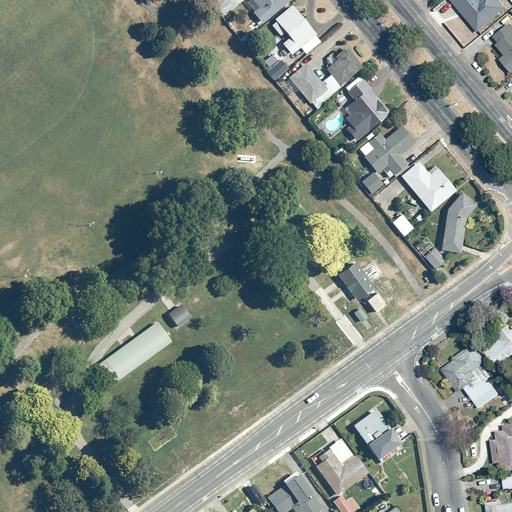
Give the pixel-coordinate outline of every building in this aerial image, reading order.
[(220,17),(236,4),(232,0),(212,0),(209,3),(220,17)] [(251,0),(258,7),(252,13),(261,23),(288,0),(251,0)] [(451,0),(478,33),(508,8),(500,0),(451,0)] [(323,40),(291,4),(272,19),(275,22),(270,25),(279,35),(282,34),(287,40),(281,45),(291,56),(299,49),(304,56),(323,40)] [(511,25),(511,24),(495,37),(500,43),(497,46),(505,55),(501,59),(511,73),(511,25)] [(362,67),(346,47),(334,56),(337,59),(325,69),(339,86),(362,67)] [(288,68),(279,58),(266,70),(274,80),(288,68)] [(326,88),(305,63),(288,77),(309,102),(326,88)] [(390,112),(360,78),(346,90),(354,100),(347,106),(352,112),(343,119),(348,125),(344,129),(356,142),(390,112)] [(372,148),(362,157),(376,174),(386,166),(393,174),(406,163),(399,155),(414,142),(400,125),(383,139),(378,132),(367,142),(372,148)] [(429,174),(418,160),(399,175),(429,211),(454,190),(436,168),(429,174)] [(459,193),(445,209),(440,250),(459,253),(464,217),(474,205),(459,193)] [(411,227),(399,213),(389,221),(401,236),(411,227)] [(443,259),(432,247),(421,256),(432,269),(443,259)] [(382,272),(373,260),(358,271),(351,262),(325,282),(338,299),(348,291),(354,300),(370,287),(367,283),(382,272)] [(396,288),(388,279),(383,284),(391,292),(396,288)] [(382,304),(373,291),(363,299),(371,311),(382,304)] [(179,305),(166,315),(176,328),(190,318),(179,305)] [(360,322),(367,317),(359,305),(352,309),(360,322)] [(511,362),(511,324),(509,320),(494,331),(500,339),(483,351),(498,372),(511,362)] [(169,343),(155,323),(94,366),(109,387),(169,343)] [(485,361),(471,343),(450,359),(451,360),(439,369),(457,392),(463,387),(478,408),(497,394),(486,380),(481,383),(476,375),(471,378),(468,374),(485,361)] [(375,410),(354,425),(382,463),(399,450),(397,448),(403,443),(393,429),(390,431),(375,410)] [(496,440),(489,441),(493,464),(499,463),(500,471),(511,469),(511,424),(502,426),(503,430),(495,432),(496,440)] [(342,465),(330,449),(319,458),(322,462),(316,467),(338,496),(370,473),(356,455),(342,465)] [(315,493),(302,475),(269,497),(279,511),(285,511),(293,506),(296,511),(319,511),(323,508),(313,494),(315,493)] [(511,511),(511,502),(498,505),(497,502),(486,503),(487,511),(511,511)]
